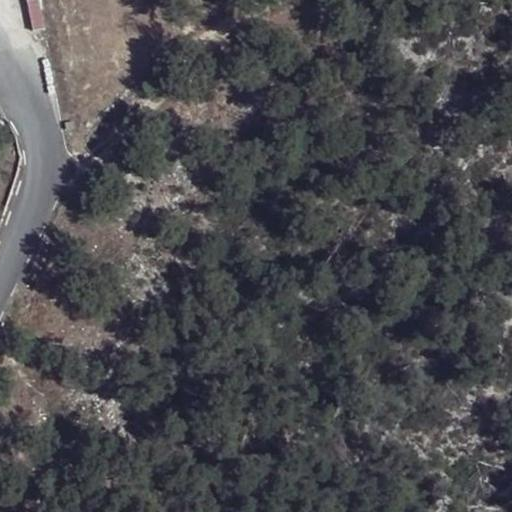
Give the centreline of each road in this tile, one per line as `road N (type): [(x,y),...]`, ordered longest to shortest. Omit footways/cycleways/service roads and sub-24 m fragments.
road 1 (track): [(43,176),(81,170),(212,29),(267,0)]
road 2 (unclassified): [(0,286),(43,176),(35,108),(0,54)]
